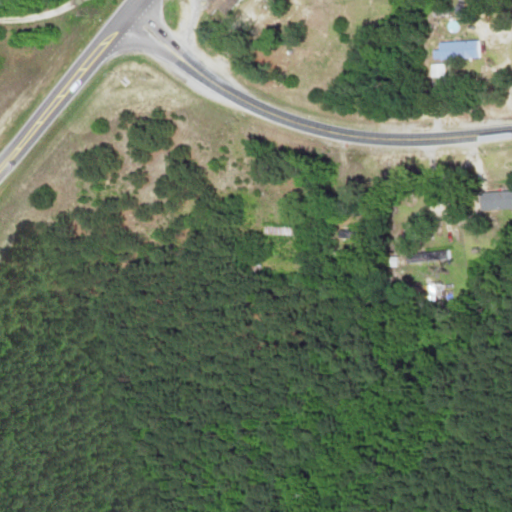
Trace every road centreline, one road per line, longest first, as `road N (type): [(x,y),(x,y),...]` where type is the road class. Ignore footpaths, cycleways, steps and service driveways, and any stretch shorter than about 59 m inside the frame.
road 1 (tertiary): [(129,14),(211,83),(304,125),(404,139),(511,129)]
road 2 (trunk): [(0,170),(141,0)]
